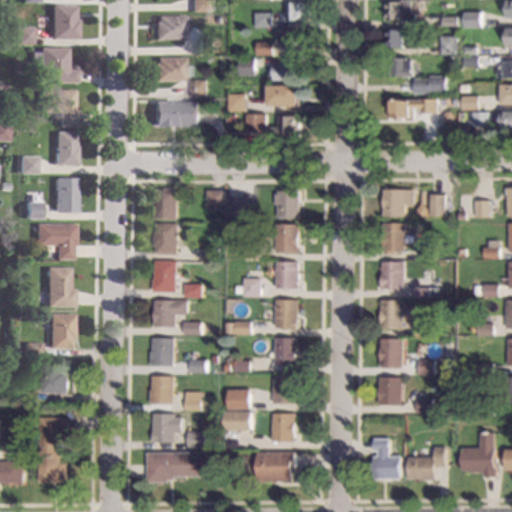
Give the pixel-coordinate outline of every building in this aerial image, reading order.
[(209,0),(209,8),(206,8),(206,12),(189,12),(189,0),(209,0)] [(412,0),(412,12),(416,12),(416,20),(386,19),(386,0),(412,0)] [(304,8),(306,8),(306,12),(304,12),(304,19),(287,19),(287,1),(304,1),(304,8)] [(72,20),(74,20),(74,40),(47,39),(48,6),(72,6),(72,20)] [(482,27),(465,27),(465,11),(482,12),(482,27)] [(272,26),(256,27),(255,12),(271,12),(272,26)] [(458,26),(443,26),(443,15),(458,15),(458,26)] [(183,40),(151,39),(151,23),(154,23),(155,17),(184,17),(183,40)] [(28,45),(11,44),(11,27),(29,27),(28,45)] [(403,48),(385,48),(386,28),(403,29),(403,48)] [(301,38),(304,38),(304,48),(283,47),(284,43),(278,43),(278,30),(283,30),(283,29),(301,29),(301,38)] [(457,54),(441,54),(441,35),(457,35),(457,54)] [(213,55),(196,55),(196,39),(213,39),(213,55)] [(273,55),(257,54),(257,41),(274,41),(273,55)] [(477,46),(477,54),(462,54),(463,45),(477,46)] [(63,69),(74,69),(73,83),(56,83),(56,81),(35,81),(35,64),(27,64),(27,52),(36,52),(36,48),(63,49),(63,69)] [(480,66),(464,66),(464,55),(481,55),(480,66)] [(407,59),(413,59),(413,76),(390,76),(390,69),(388,69),(388,65),(390,65),(390,56),(407,56),(407,59)] [(257,73),(241,72),(241,57),(257,57),(257,73)] [(182,66),(188,67),(188,76),(183,76),(182,82),(151,82),(151,64),(154,64),(154,58),(182,58),(182,66)] [(511,77),(498,77),(498,70),(504,70),(504,60),(511,60),(511,77)] [(295,80),(275,80),(275,79),(272,79),(272,64),(275,64),(275,63),(295,63),(295,80)] [(444,93),(413,93),(414,78),(429,78),(429,75),(445,76),(444,93)] [(206,97),(190,97),(190,79),(207,79),(206,97)] [(511,104),(501,104),(501,83),(511,83),(511,104)] [(300,104),(271,104),(271,85),(300,85),(300,104)] [(70,110),(73,110),(73,127),(54,127),(54,113),(35,113),(36,90),(70,91),(70,110)] [(246,110),(229,110),(230,92),(247,92),(246,110)] [(479,109),(462,109),(462,96),(479,96),(479,109)] [(437,113),(421,113),(421,108),(415,108),(415,118),(403,117),(403,119),(395,119),(395,117),(390,117),(390,98),(437,99),(437,113)] [(198,125),(183,125),(183,127),(169,127),(169,128),(152,128),(152,101),(199,101),(198,125)] [(511,127),(502,127),(502,126),(498,124),(498,120),(502,119),(502,110),(511,110),(511,127)] [(489,126),(469,126),(469,111),(489,112),(489,126)] [(267,132),(247,132),(247,114),(267,115),(267,132)] [(299,135),(272,135),(273,126),(280,126),(280,115),(299,115),(299,135)] [(71,147),(73,147),(72,165),(50,165),(50,132),(71,133),(71,147)] [(33,175),(15,174),(15,156),(33,157),(33,175)] [(72,195),(73,195),(73,213),(49,213),(50,178),(72,178),(72,195)] [(301,197),(303,197),(303,208),(301,208),(301,217),(279,217),(279,204),(276,204),(276,193),(279,193),(279,190),(297,190),(297,188),(301,188),(301,197)] [(179,218),(155,218),(156,189),(179,189),(179,218)] [(225,208),(208,208),(208,189),(225,190),(225,208)] [(414,203),(405,202),(404,215),(383,215),(383,189),(414,189),(414,203)] [(248,207),(231,207),(232,191),(248,192),(248,207)] [(445,215),(429,215),(429,194),(446,195),(445,215)] [(491,216),(476,216),(476,200),(492,200),(491,216)] [(37,220),(22,220),(22,202),(37,202),(37,220)] [(178,253),(157,253),(157,245),(155,245),(155,232),(157,232),(158,222),(179,223),(178,253)] [(405,251),(396,251),(396,253),(386,253),(386,250),(383,250),(383,222),(405,222),(405,251)] [(300,252),(277,251),(278,223),(300,223),(300,252)] [(71,246),(69,246),(69,260),(51,260),(51,246),(31,246),(32,224),(71,225),(71,246)] [(501,258),(485,258),(485,247),(490,247),(490,240),(501,240),(501,258)] [(262,258),(246,258),(247,243),(262,243),(262,258)] [(467,247),(467,255),(459,255),(460,246),(467,247)] [(220,259),(203,258),(203,247),(220,247),(220,259)] [(436,259),(420,259),(421,248),(436,248),(436,259)] [(177,292),(155,291),(155,278),(156,278),(156,260),(177,260),(177,292)] [(299,289),(278,289),(278,261),(299,261),(299,289)] [(404,288),(385,287),(385,290),(382,290),(382,261),(404,261),(404,288)] [(65,290),(71,290),(71,307),(42,307),(42,268),(66,268),(65,290)] [(262,296),(246,296),(246,278),(263,278),(262,296)] [(203,297),(185,296),(185,282),(203,283),(203,297)] [(500,296),(485,296),(485,283),(500,284),(500,296)] [(483,286),(483,294),(475,293),(475,285),(483,286)] [(431,298),(415,297),(415,286),(416,286),(431,287),(431,298)] [(188,314),(177,313),(177,326),(155,326),(156,299),(188,300),(188,314)] [(300,326),(277,326),(277,299),(300,299),(300,326)] [(404,328),(382,327),(382,299),(405,299),(404,328)] [(71,340),(67,340),(67,348),(45,348),(45,314),(71,314),(71,340)] [(203,334),(185,334),(185,320),(203,320),(203,334)] [(254,333),(238,333),(238,320),(254,320),(254,333)] [(432,335),(415,335),(415,322),(432,323),(432,335)] [(494,335),(479,335),(479,322),(494,322),(494,335)] [(299,363),(277,363),(277,336),(299,337),(299,363)] [(175,366),(152,366),(153,350),(154,350),(154,337),(176,337),(175,366)] [(403,366),(381,366),(382,338),(403,338),(403,366)] [(36,356),(19,356),(19,342),(37,342),(36,356)] [(208,360),(207,372),(191,371),(191,359),(208,360)] [(253,371),(238,371),(238,359),(253,359),(253,371)] [(435,374),(419,374),(420,359),(435,359),(435,374)] [(66,370),(70,370),(70,392),(44,392),(44,360),(67,360),(66,370)] [(495,373),(479,373),(479,362),(495,362),(495,373)] [(175,403),(151,403),(152,389),(154,389),(154,375),(175,375),(175,403)] [(299,403),(275,403),(276,375),(299,376),(299,403)] [(403,405),(381,405),(381,376),(403,376),(403,405)] [(37,401),(18,401),(19,377),(37,377),(37,401)] [(253,388),(231,389),(231,408),(253,408),(253,388)] [(262,408),(245,408),(245,397),(262,397),(262,408)] [(434,412),(417,412),(417,397),(434,397),(434,412)] [(203,399),(203,410),(186,409),(186,398),(203,399)] [(502,410),(486,409),(486,398),(502,398),(502,410)] [(253,429),(227,429),(227,411),(253,411),(253,429)] [(176,416),(184,416),(184,432),(176,432),(176,442),(157,441),(157,443),(154,443),(154,412),(176,412),(176,416)] [(298,441),(275,441),(275,412),(297,412),(298,441)] [(69,438),(62,437),(62,462),(69,462),(69,482),(41,481),(42,416),(69,417),(69,438)] [(208,431),(207,447),(189,446),(190,430),(208,431)] [(494,447),(496,447),(496,467),(497,467),(497,476),(483,476),(483,471),(462,470),(462,448),(479,448),(479,431),(494,432),(494,447)] [(390,455),(401,455),(401,479),(374,478),(374,455),(378,455),(378,450),(373,450),(373,437),(390,437),(390,455)] [(446,466),(436,466),(436,479),(423,479),(423,478),(409,478),(409,457),(434,457),(434,445),(446,445),(446,466)] [(297,467),(295,467),(295,480),(260,481),(260,451),(297,450),(297,467)] [(208,476),(177,476),(177,479),(170,479),(170,481),(149,482),(149,452),(207,451),(208,476)] [(24,482),(0,482),(0,460),(24,460),(24,482)]
